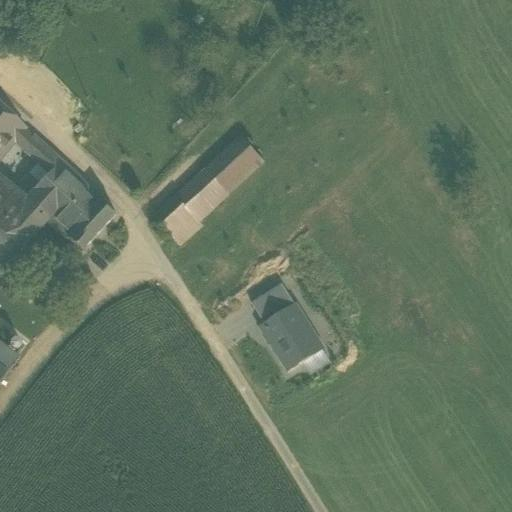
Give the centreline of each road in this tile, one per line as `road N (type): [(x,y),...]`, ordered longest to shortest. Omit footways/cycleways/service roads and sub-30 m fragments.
road 1 (unclassified): [(0,91),(125,207),(322,511)]
road 2 (track): [(0,412),(67,328),(158,251)]
